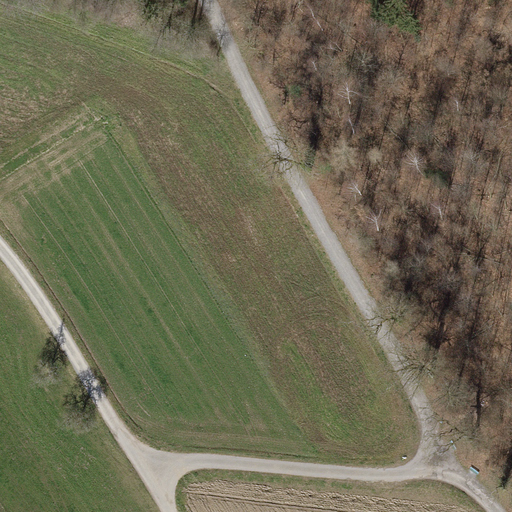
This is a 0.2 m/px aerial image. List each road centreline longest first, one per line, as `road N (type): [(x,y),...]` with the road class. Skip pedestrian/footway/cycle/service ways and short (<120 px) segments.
road 1 (track): [(203,0),(248,94),(456,456)]
road 2 (track): [(456,456),(373,473),(203,462),(146,472)]
road 3 (track): [(0,246),(146,472)]
